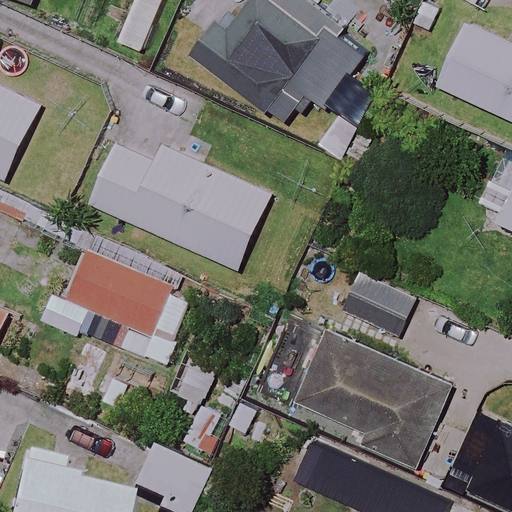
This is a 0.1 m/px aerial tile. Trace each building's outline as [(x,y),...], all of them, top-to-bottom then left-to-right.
[(316,100),(331,110),(373,50),(303,0),(241,0),(201,58),(298,126),(316,100)] [(511,36),(474,20),(445,85),(511,114),(511,36)] [(0,172),(13,178),(47,103),(0,80),(0,172)] [(162,160),(124,143),(98,202),(246,267),(278,193),(169,145),(162,160)] [(511,200),(500,224),(511,229),(511,200)] [(171,292),(177,277),(90,244),(72,295),(57,289),(47,316),(172,362),(195,301),(171,292)] [(424,298),(365,276),(351,312),(411,334),(424,298)] [(0,345),(20,303),(0,293),(0,345)] [(458,384),(334,333),(305,402),(373,430),(369,442),(424,465),(458,384)] [(112,354),(81,342),(63,386),(94,398),(112,354)] [(511,421),(509,420),(478,489),(511,504),(511,421)] [(143,446),(96,427),(84,457),(131,476),(143,446)] [(191,511),(209,484),(157,451),(134,488),(171,511),(191,511)] [(466,511),(468,511),(375,461),(354,501),(373,511),(466,511)] [(134,511),(138,497),(26,468),(14,511),(134,511)]
